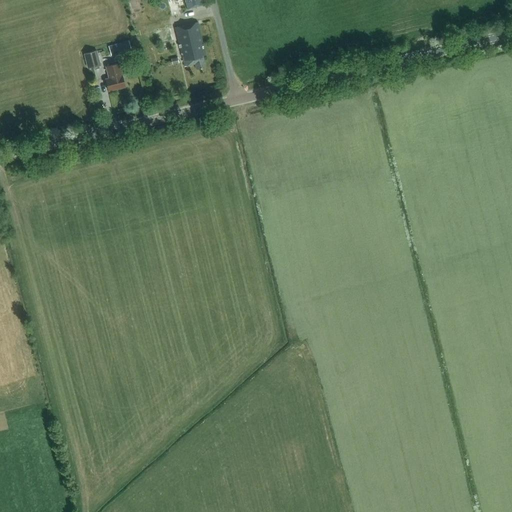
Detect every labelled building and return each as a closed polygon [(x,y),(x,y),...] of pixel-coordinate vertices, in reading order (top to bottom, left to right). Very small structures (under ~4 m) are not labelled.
[(184,0),(187,9),(205,4),(203,0),(184,0)] [(173,64),(183,62),(185,67),(195,64),(196,69),(205,67),(202,54),(206,53),(198,21),(175,27),(182,56),(171,59),(173,64)] [(159,30),(162,42),(174,39),(171,27),(159,30)] [(129,40),(118,42),(120,49),(131,46),(129,40)] [(101,64),(97,50),(85,54),(89,68),(101,64)] [(107,66),(111,77),(107,78),(110,90),(125,87),(122,75),(120,63),(107,66)]
